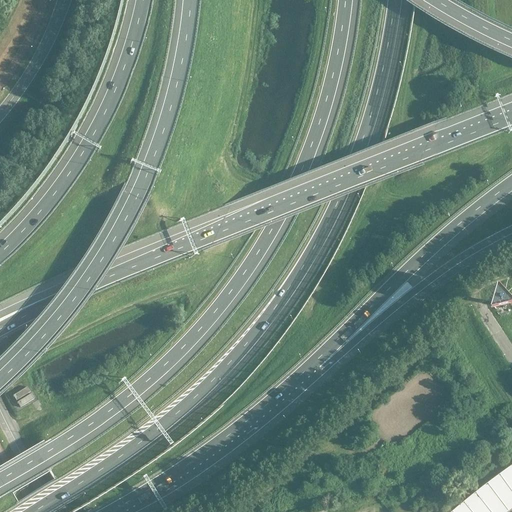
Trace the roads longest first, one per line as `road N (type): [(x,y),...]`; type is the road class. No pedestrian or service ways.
road 1 (motorway): [(36,511),(169,419),(230,361),(288,288),(366,137),(394,0)]
road 2 (motorway): [(0,479),(131,394),(245,272),(319,122),(345,0)]
road 3 (motorway): [(511,117),(47,305)]
road 4 (motorway): [(191,0),(172,103),(133,199),(77,293),(0,381)]
road 5 (track): [(238,511),(406,371),(446,310),(464,301),(486,320)]
road 6 (motorway): [(144,0),(106,117),(59,191),(0,254)]
road 7 (motorway): [(314,363),(452,229),(511,183)]
road 8 (motorway): [(110,511),(226,436),(314,363)]
road 9 (motorway): [(314,363),(456,260),(511,231)]
